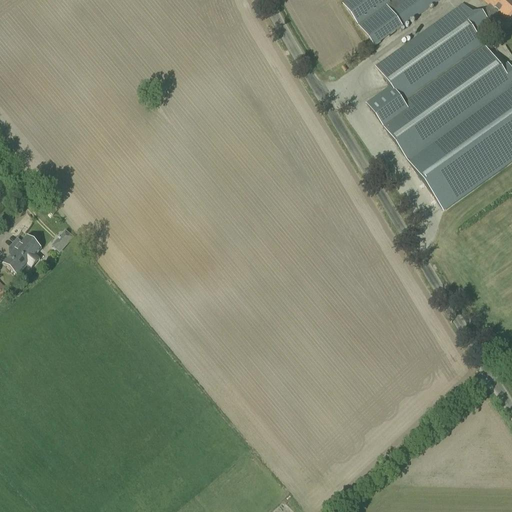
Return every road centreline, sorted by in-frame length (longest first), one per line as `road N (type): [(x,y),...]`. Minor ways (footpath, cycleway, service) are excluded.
road 1 (unclassified): [(489,372),(265,0)]
road 2 (unclassified): [(337,511),(489,372)]
